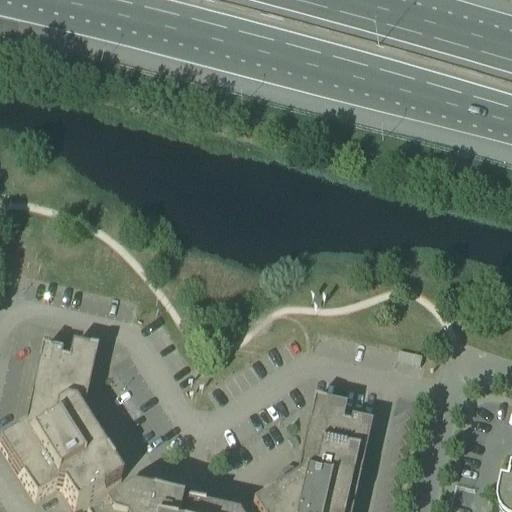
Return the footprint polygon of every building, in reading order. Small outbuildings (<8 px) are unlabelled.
[(334,135),(333,139),(354,144),(354,140),(351,130),(341,127),(334,135)] [(75,331),(69,343),(90,352),(95,340),(75,331)] [(61,493),(72,511),(76,511),(120,484),(85,431),(92,428),(90,414),(82,414),(95,357),(70,351),(66,368),(58,366),(60,360),(40,356),(23,431),(0,445),(0,451),(34,505),(54,492),(61,493)] [(412,368),(419,369),(421,360),(414,358),(412,368)] [(339,432),(343,415),(311,407),(295,477),(289,474),(280,486),(285,491),(252,511),(350,511),(369,431),(348,427),(347,433),(339,432)] [(511,511),(511,481),(510,493),(503,491),(501,500),(499,507),(498,511),(511,511)] [(190,511),(190,508),(176,505),(172,510),(128,500),(109,511),(190,511)]
